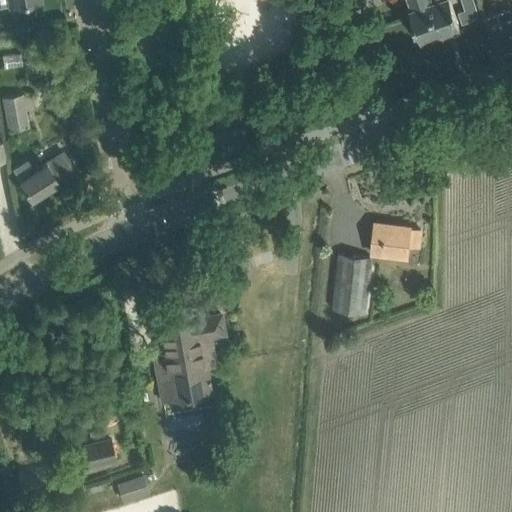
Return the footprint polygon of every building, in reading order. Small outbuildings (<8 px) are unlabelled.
[(443,0),(432,4),(430,0),(410,0),(414,10),(411,11),(421,40),(454,28),(456,32),(461,30),(450,0),(443,0)] [(466,9),(460,11),(460,14),(461,14),(463,23),(478,19),(481,18),(477,6),(466,9)] [(38,40),(49,38),(47,27),(36,29),(38,40)] [(8,128),(28,125),(22,93),(2,96),(8,128)] [(77,173),(67,157),(63,151),(47,162),(35,169),(27,157),(13,166),(32,197),(58,181),(60,184),(77,173)] [(419,245),(421,229),(411,227),(411,226),(375,222),(372,252),(408,256),(409,244),(419,245)] [(366,311),(370,276),(372,256),(340,252),(334,308),(366,311)] [(162,401),(211,392),(206,365),(216,363),(213,337),(227,334),(223,312),(159,323),(164,353),(154,355),(162,401)] [(89,466),(116,460),(111,436),(84,442),(89,466)] [(124,500),(150,491),(144,473),(117,482),(124,500)]
